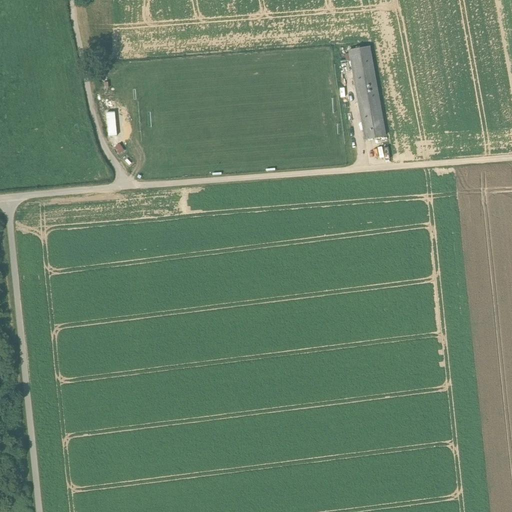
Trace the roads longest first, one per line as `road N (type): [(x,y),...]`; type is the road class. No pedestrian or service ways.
road 1 (track): [(124,188),(511,159)]
road 2 (track): [(39,511),(7,199)]
road 3 (track): [(124,188),(94,120),(73,0)]
road 4 (residential): [(0,199),(124,188)]
